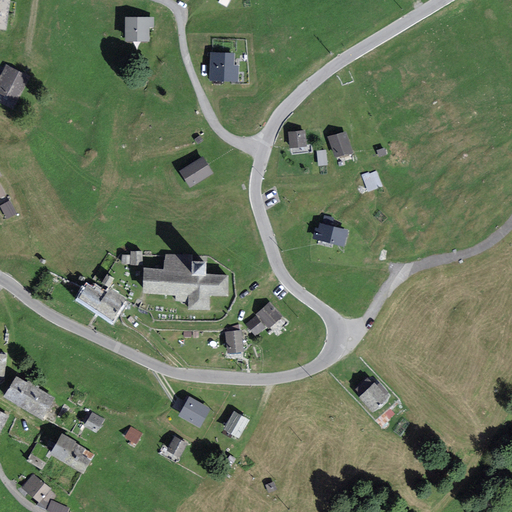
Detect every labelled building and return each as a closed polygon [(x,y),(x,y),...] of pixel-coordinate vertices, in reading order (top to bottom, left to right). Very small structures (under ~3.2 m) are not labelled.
[(0,0),(0,29),(6,31),(10,0),(0,0)] [(155,18),(125,17),(124,42),(149,42),(150,28),(155,28),(155,18)] [(211,53),(209,79),(237,81),(238,66),(234,65),(235,54),(211,53)] [(30,77),(6,65),(0,75),(0,103),(12,110),(30,77)] [(305,130),(288,132),(290,149),(307,147),(305,130)] [(353,153),(346,131),(328,137),(335,158),(353,153)] [(213,174),(202,156),(179,171),(190,188),(213,174)] [(369,172),(361,175),(368,192),(382,187),(376,171),(370,173),(369,172)] [(17,214),(9,200),(0,205),(0,207),(7,219),(17,214)] [(324,216),(322,224),(332,227),(334,219),(324,216)] [(322,224),(319,223),(319,224),(318,229),(315,228),(312,239),(344,247),(348,231),(332,227),(322,224)] [(142,251),(130,251),(130,255),(121,255),(121,265),(142,265),(142,251)] [(192,254),(164,254),(164,268),(144,268),(143,293),(176,294),(175,301),(188,301),(188,310),(209,310),(210,296),(227,296),(228,275),(206,274),(206,262),(192,261),(192,254)] [(107,274),(98,288),(106,293),(109,288),(115,279),(107,274)] [(127,299),(109,288),(106,293),(98,288),(96,286),(94,289),(86,284),(77,298),(112,321),(127,299)] [(282,316),(269,302),(255,315),(256,315),(245,325),(255,337),(267,327),(268,329),(282,316)] [(241,330),(225,332),(227,354),(244,353),(241,330)] [(15,376),(3,397),(42,420),(55,398),(38,388),(39,386),(28,380),(26,383),(15,376)] [(374,383),(372,384),(367,378),(355,389),(361,395),(358,398),(372,413),(388,399),(385,396),(388,393),(379,383),(376,385),(374,383)] [(211,409),(188,397),(178,416),(200,428),(211,409)] [(0,431),(9,417),(0,411),(0,431)] [(249,420),(233,411),(223,429),(240,438),(249,420)] [(104,419),(92,412),(83,427),(96,434),(104,419)] [(142,434),(131,427),(125,436),(136,444),(142,434)] [(62,433),(49,454),(83,474),(91,461),(81,456),(85,449),(75,443),(76,442),(62,433)] [(187,444),(173,437),(166,450),(180,457),(187,444)] [(51,489),(34,474),(21,488),(39,503),(51,489)] [(275,479),(266,482),(269,490),(277,487),(275,479)] [(51,500),(46,511),(48,511),(66,511),(69,508),(51,500)]
